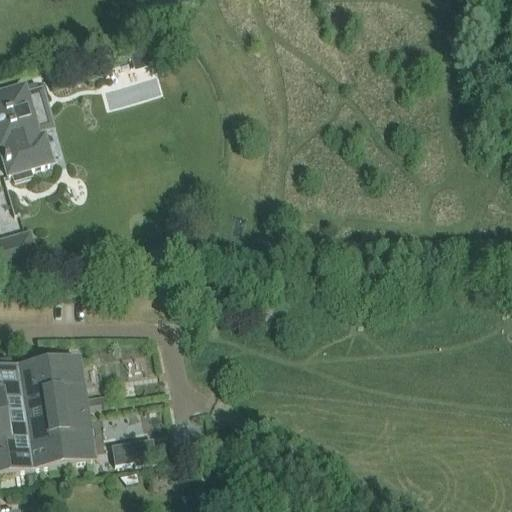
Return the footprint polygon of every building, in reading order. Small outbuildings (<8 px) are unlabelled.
[(0,158),(2,158),(8,181),(49,170),(42,145),(37,146),(34,135),(50,130),(40,96),(24,101),(23,96),(0,102),(0,158)] [(117,160),(146,159),(146,141),(116,142),(117,160)] [(158,207),(174,202),(167,181),(151,186),(158,207)] [(14,248),(39,246),(37,220),(12,222),(14,248)] [(0,480),(92,466),(77,368),(18,377),(16,363),(0,365),(0,480)] [(135,479),(118,483),(125,490),(137,487),(135,479)]
